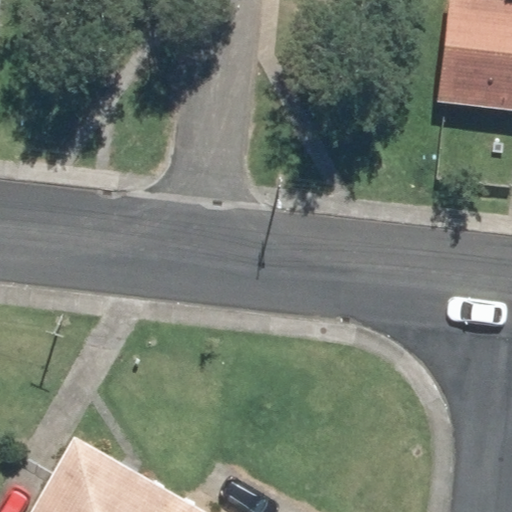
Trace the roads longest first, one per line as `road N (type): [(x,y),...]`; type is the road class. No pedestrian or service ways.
road 1 (tertiary): [(511,287),(207,257)]
road 2 (residential): [(207,257),(235,0)]
road 3 (tertiary): [(207,257),(0,234)]
road 4 (residential): [(496,511),(511,393)]
